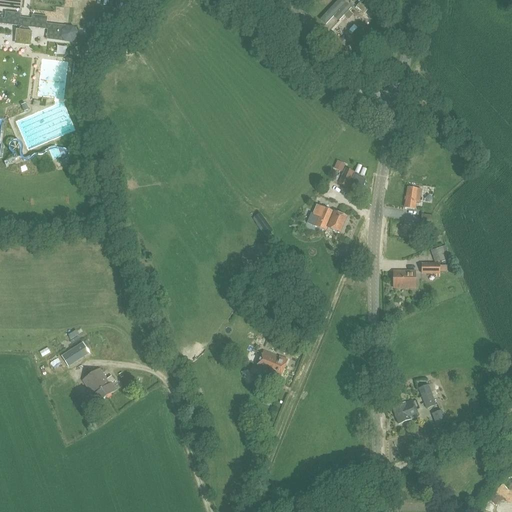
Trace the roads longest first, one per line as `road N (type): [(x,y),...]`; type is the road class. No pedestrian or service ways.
road 1 (unclassified): [(374,480),(377,218),(400,99)]
road 2 (unclassified): [(230,0),(316,78),(371,96)]
road 3 (residential): [(277,0),(356,66),(371,96)]
road 4 (unclassified): [(374,480),(493,421)]
